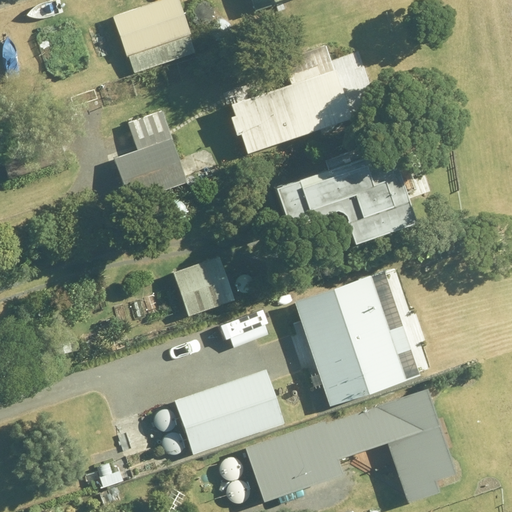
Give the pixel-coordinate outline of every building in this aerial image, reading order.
[(133,73),(198,51),(180,0),(161,0),(114,16),(133,73)] [(252,0),(256,10),(286,0),(252,0)] [(80,12),(40,22),(54,76),(94,66),(80,12)] [(249,152),(354,118),(339,70),(234,104),(249,152)] [(188,182),(163,111),(130,122),(140,150),(118,158),(133,201),(188,182)] [(354,241),(420,220),(397,149),(335,170),(337,175),(306,185),(304,179),(282,186),(296,230),(345,214),(354,241)] [(217,257),(169,274),(185,317),(232,300),(217,257)] [(332,404),(421,374),(387,271),(297,301),(332,404)] [(260,369),(171,401),(190,454),(279,423),(260,369)] [(421,386),(239,448),(258,503),(339,476),(333,459),(381,442),(402,503),(434,493),(430,479),(450,472),(421,386)] [(187,454),(172,405),(148,413),(164,461),(187,454)] [(142,429),(119,437),(126,457),(148,450),(142,429)] [(255,494),(236,454),(214,464),(233,504),(255,494)]
